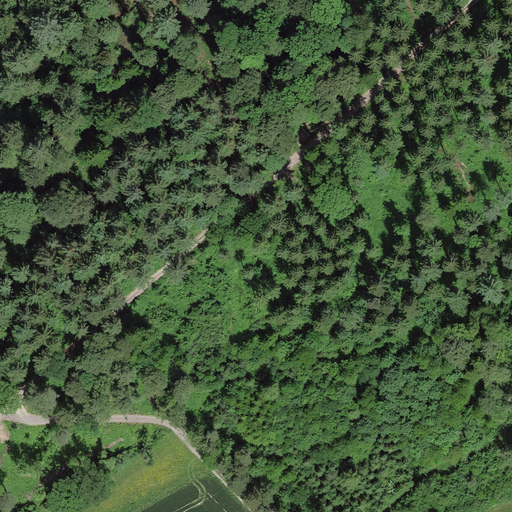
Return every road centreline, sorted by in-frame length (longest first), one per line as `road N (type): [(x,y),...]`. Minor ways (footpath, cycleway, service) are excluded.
road 1 (track): [(458,0),(267,155),(0,412)]
road 2 (track): [(267,155),(504,431),(424,473),(383,511)]
road 3 (track): [(255,511),(191,443),(180,400),(54,364)]
